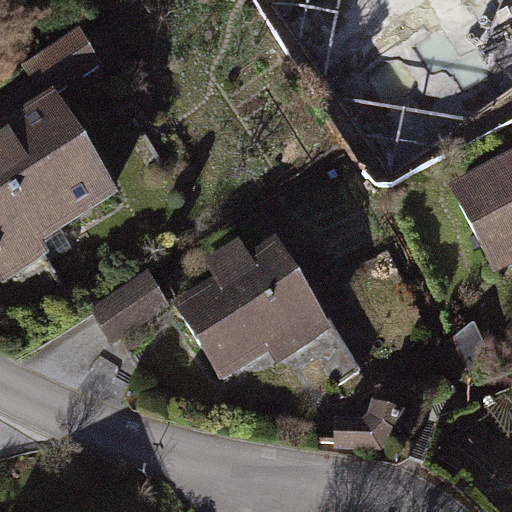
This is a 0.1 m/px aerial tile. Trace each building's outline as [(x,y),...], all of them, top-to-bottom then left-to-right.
[(511,0),(364,0),(400,60),(481,12),(511,63),(511,0)] [(49,102),(102,69),(82,39),(30,71),(49,102)] [(35,246),(111,198),(56,110),(0,144),(0,273),(4,280),(41,256),(35,246)] [(511,165),(454,195),(495,271),(511,261),(511,165)] [(294,352),(326,332),(278,254),(251,271),(242,256),(233,255),(208,270),(220,290),(181,314),(220,377),(284,337),(294,352)] [(113,345),(166,311),(148,284),(96,317),(113,345)] [(397,435),(403,417),(377,408),(372,423),(339,422),(338,449),(380,451),(397,435)]
